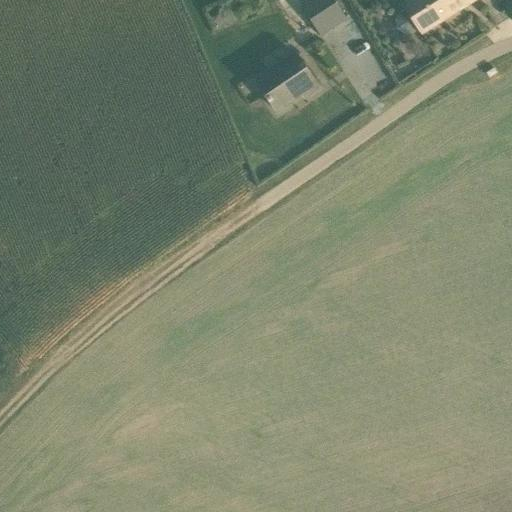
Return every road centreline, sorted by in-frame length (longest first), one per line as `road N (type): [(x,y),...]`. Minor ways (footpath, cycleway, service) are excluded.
road 1 (track): [(0,419),(99,314),(268,201)]
road 2 (unclassified): [(268,201),(511,36)]
